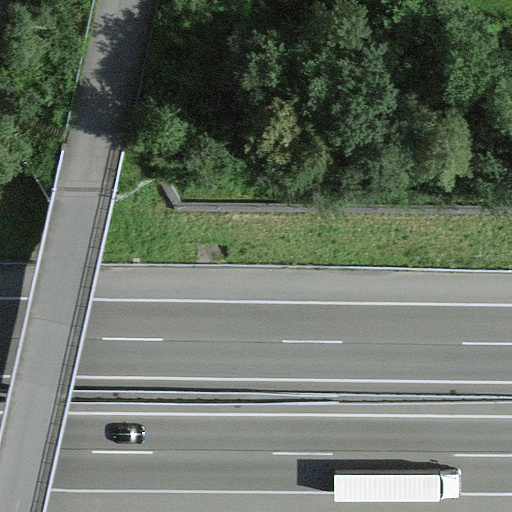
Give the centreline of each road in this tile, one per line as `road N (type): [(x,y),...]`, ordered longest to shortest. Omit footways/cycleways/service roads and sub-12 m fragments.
road 1 (residential): [(132,0),(81,190),(13,511)]
road 2 (motorway): [(0,455),(511,462)]
road 3 (motorway): [(511,348),(0,342)]
